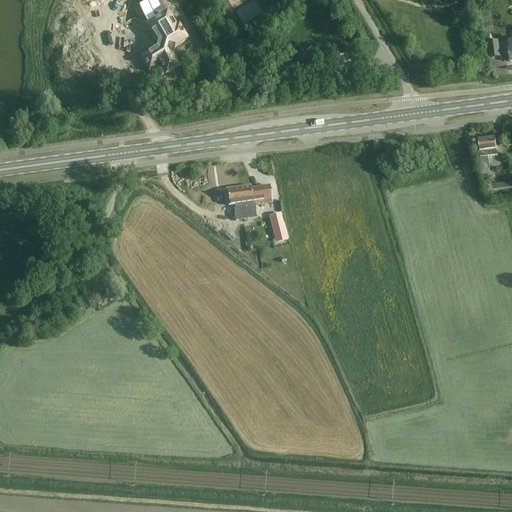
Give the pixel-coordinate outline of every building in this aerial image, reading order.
[(131,11),(139,7),(136,2),(129,6),(131,11)] [(157,49),(141,58),(147,69),(149,68),(149,69),(160,63),(166,73),(178,66),(170,53),(172,46),(185,38),(178,26),(177,27),(175,28),(162,6),(152,12),(156,19),(148,24),(158,42),(157,49)] [(134,39),(138,48),(147,44),(143,35),(134,39)] [(497,41),(487,42),(490,58),(500,57),(497,41)] [(477,140),(480,158),(487,157),(497,156),(494,138),(477,140)] [(511,186),(511,183),(489,186),(491,198),(511,195),(511,186)] [(252,204),(252,206),(272,204),(269,186),(254,189),(255,190),(251,190),(250,187),(238,188),(243,219),(248,219),(249,219),(247,204),(252,204)] [(239,223),(243,223),(243,219),(238,188),(226,190),(229,207),(235,206),(237,220),(239,220),(239,223)] [(280,214),(269,216),(274,236),(285,233),(280,214)]
